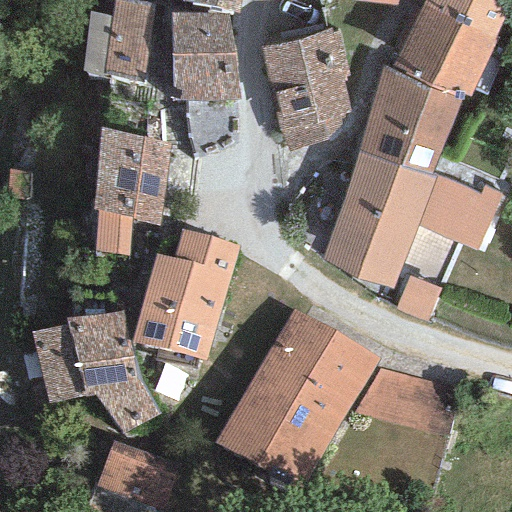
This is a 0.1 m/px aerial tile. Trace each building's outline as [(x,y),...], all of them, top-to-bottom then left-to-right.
[(153,5),(123,0),(111,0),(111,17),(89,13),(81,74),(144,83),(153,5)] [(241,0),(184,0),(182,16),(239,24),(241,0)] [(510,0),(423,0),(422,5),(491,40),(510,0)] [(495,42),(491,40),(422,5),(389,70),(460,101),(461,93),(468,98),(495,42)] [(225,27),(171,26),(167,109),(238,105),(225,27)] [(328,29),(259,47),(278,114),(273,115),(284,152),(323,139),(341,128),(341,113),(349,110),(340,80),(350,78),(339,32),(330,34),(328,29)] [(389,70),(381,66),(356,153),(429,175),(460,101),(389,70)] [(143,120),(146,140),(158,142),(158,120),(143,120)] [(146,140),(98,129),(91,210),(96,212),(128,221),(158,225),(167,144),(158,142),(146,140)] [(429,175),(356,153),(320,263),(390,289),(417,226),(474,249),(498,193),(481,185),(480,195),(429,175)] [(37,168),(7,166),(5,195),(35,197),(37,168)] [(126,257),(128,221),(96,212),(94,251),(126,257)] [(237,247),(179,230),(173,260),(154,254),(130,343),(202,364),(237,247)] [(84,253),(54,249),(49,280),(79,285),(84,253)] [(429,287),(399,277),(388,313),(418,323),(429,287)] [(380,360),(291,310),(212,443),(298,489),(380,360)] [(122,311),(64,319),(65,325),(29,334),(47,406),(84,397),(93,395),(121,435),(157,415),(135,382),(122,311)] [(379,369),(350,415),(445,438),(454,390),(379,369)] [(176,466),(110,442),(95,486),(161,509),(176,466)]
